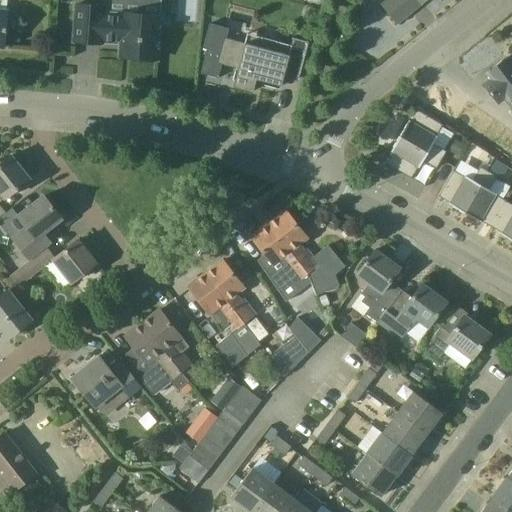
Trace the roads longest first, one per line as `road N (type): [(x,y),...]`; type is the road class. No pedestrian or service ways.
road 1 (residential): [(318,175),(207,140),(12,109)]
road 2 (residential): [(318,175),(346,117),(488,0)]
road 3 (residential): [(149,288),(12,109)]
road 4 (residential): [(511,283),(318,175)]
road 5 (residential): [(0,374),(22,358),(70,350),(149,288)]
road 6 (residential): [(420,511),(511,391)]
road 7 (residential): [(149,288),(246,210)]
